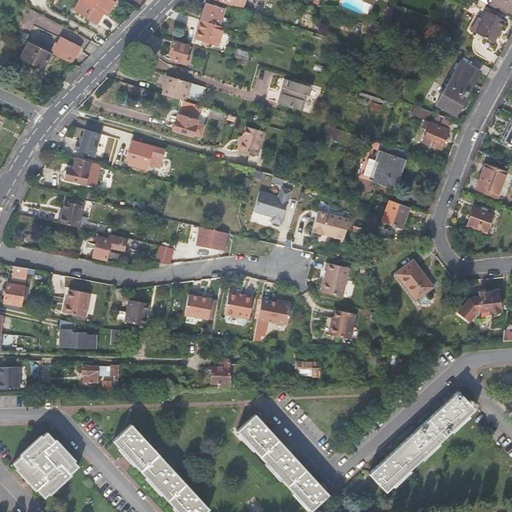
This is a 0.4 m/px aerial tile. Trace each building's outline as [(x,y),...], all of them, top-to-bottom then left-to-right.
[(82,0),(77,9),(100,22),(106,11),(108,12),(114,0),(82,0)] [(262,0),(216,0),(232,5),(259,13),(262,0)] [(511,0),(492,0),(490,5),(500,11),(501,8),(511,14),(511,12),(511,0)] [(204,3),(199,19),(218,25),(223,9),(204,3)] [(387,9),(382,26),(388,28),(393,11),(387,9)] [(504,19),(484,9),(479,19),(476,17),(469,30),(493,43),(500,30),(499,29),(504,19)] [(218,25),(199,19),(193,37),(216,45),(222,26),(218,25)] [(376,36),(385,38),(387,31),(378,28),(376,36)] [(54,43),(50,53),(52,54),(71,63),(79,46),(61,37),(57,45),(54,43)] [(189,45),(172,40),(166,59),(186,65),(189,56),(185,55),(189,45)] [(44,69),(52,54),(50,53),(28,42),(20,57),(44,69)] [(237,49),(234,56),(248,60),(250,53),(237,49)] [(460,60),(435,104),(455,116),(480,72),(460,60)] [(184,101),(190,82),(167,75),(162,94),(180,100),(184,101)] [(279,92),(276,101),(276,103),(299,110),(304,95),(307,96),(309,86),(282,78),(279,87),(284,88),(283,93),(279,92)] [(427,97),(435,101),(442,88),(434,84),(427,97)] [(198,116),(201,106),(184,101),(180,100),(178,110),(198,116)] [(372,102),(370,109),(380,112),(382,105),(372,102)] [(427,119),(430,111),(413,105),(410,113),(427,119)] [(193,134),(197,122),(197,120),(176,114),(171,131),(192,138),(193,134)] [(440,149),(452,120),(436,114),(433,124),(425,121),(422,129),(426,130),(422,142),(440,149)] [(205,125),(197,122),(193,134),(201,137),(205,125)] [(337,142),(341,130),(326,125),(322,137),(337,142)] [(264,132),(245,126),(238,150),(257,156),(264,132)] [(93,156),(99,134),(83,129),(79,143),(75,142),(73,150),(93,156)] [(163,150),(131,141),(125,161),(135,164),(134,167),(145,170),(147,164),(158,167),(160,159),(163,150)] [(394,189),(407,151),(384,143),(382,143),(369,181),(394,189)] [(101,165),(75,158),(73,170),(66,168),(63,179),(95,187),(101,165)] [(485,163),(475,190),(496,197),(505,171),(485,163)] [(277,198),(258,192),(254,205),(252,211),(271,217),(270,222),(279,225),(289,191),(280,189),(277,198)] [(60,213),(58,222),(79,227),(84,205),(66,201),(64,209),(63,214),(60,213)] [(409,208),(388,201),(381,221),(402,229),(409,208)] [(472,207),(466,226),(485,232),(491,214),(472,207)] [(315,212),(310,232),(320,235),(321,233),(331,235),(330,237),(341,240),(346,220),(315,212)] [(349,237),(358,239),(361,227),(353,225),(349,237)] [(194,245),(221,250),(225,233),(197,227),(194,245)] [(96,235),(91,255),(106,258),(108,247),(124,251),(126,238),(109,234),(108,238),(96,235)] [(147,252),(150,267),(168,265),(166,250),(147,252)] [(412,260),(394,274),(415,301),(433,287),(412,260)] [(341,297),(347,268),(323,263),(322,271),(324,272),(319,293),(341,297)] [(24,286),(27,268),(14,266),(11,283),(8,283),(4,303),(12,305),(11,308),(15,309),(16,305),(21,306),(21,301),(26,302),(28,287),(24,286)] [(88,294),(66,290),(64,302),(62,313),(84,317),(88,294)] [(497,290),(477,292),(478,297),(468,298),(457,312),(468,321),(470,319),(476,311),(479,310),(488,310),(489,312),(499,311),(497,290)] [(248,318),(252,296),(242,294),(241,295),(236,294),(237,293),(228,292),(224,313),(248,318)] [(206,318),(210,298),(187,294),(183,314),(206,318)] [(146,304),(126,300),(124,313),(116,311),(114,321),(142,326),(146,304)] [(286,301),(282,300),(281,304),(275,303),(260,300),(259,306),(257,319),(286,323),(290,304),(286,301)] [(350,338),(352,327),(355,313),(335,309),(333,323),(331,323),(329,334),(350,338)] [(479,310),(476,311),(470,319),(472,320),(477,315),(479,317),(489,316),(489,312),(488,310),(479,310)] [(59,347),(94,349),(95,335),(84,335),(84,333),(71,332),(71,329),(59,329),(59,347)] [(119,329),(110,329),(110,343),(119,343),(119,329)] [(511,331),(503,332),(501,341),(511,340),(511,331)] [(228,386),(229,367),(229,359),(215,358),(214,367),(210,367),(209,384),(217,384),(217,388),(228,388),(228,386)] [(320,362),(294,360),(293,366),(296,366),(296,372),(311,373),(311,377),(319,377),(320,362)] [(42,363),(41,389),(50,389),(50,384),(47,383),(47,363),(42,363)] [(102,366),(82,366),(82,374),(83,374),(83,381),(97,382),(97,375),(118,376),(118,365),(109,365),(109,372),(102,372),(102,366)] [(0,366),(0,388),(19,388),(18,366),(0,366)] [(239,368),(229,367),(228,386),(238,387),(239,368)] [(103,380),(103,392),(111,392),(111,380),(103,380)] [(368,473),(385,491),(474,408),(471,406),(474,403),(470,399),(467,401),(457,391),(368,473)] [(254,413),(236,430),(309,511),(328,493),(254,413)] [(131,424),(112,441),(178,511),(204,511),(208,508),(131,424)] [(46,431),(12,463),(43,497),(78,465),(46,431)]
